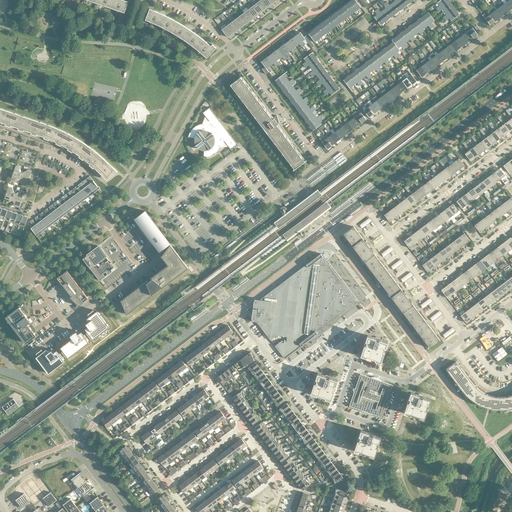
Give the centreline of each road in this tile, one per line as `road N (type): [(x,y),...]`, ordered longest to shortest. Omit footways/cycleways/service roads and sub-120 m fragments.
road 1 (residential): [(236,51),(321,160),(489,34)]
road 2 (unclassified): [(255,339),(150,201)]
road 3 (residential): [(124,511),(75,454),(27,471),(0,493)]
road 4 (residential): [(166,483),(129,434),(205,376)]
road 5 (residential): [(389,237),(511,144)]
